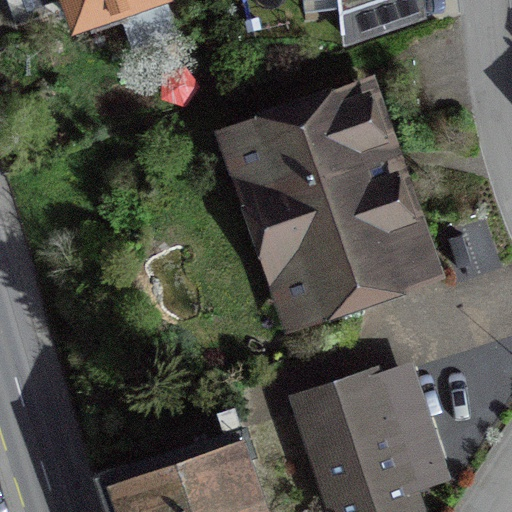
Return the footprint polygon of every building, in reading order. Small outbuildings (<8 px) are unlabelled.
[(176,0),(71,0),(88,47),(182,14),(176,0)] [(380,0),(337,0),(339,12),(380,0)] [(364,90),(232,136),(295,315),(427,268),(364,90)] [(423,511),(385,385),(307,409),(337,511),(423,511)] [(276,511),(260,458),(126,497),(130,511),(276,511)]
